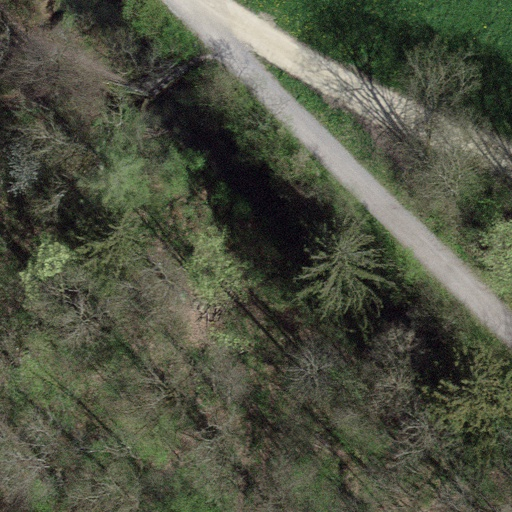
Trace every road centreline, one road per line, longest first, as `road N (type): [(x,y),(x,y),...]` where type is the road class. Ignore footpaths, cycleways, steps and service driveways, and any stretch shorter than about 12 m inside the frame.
road 1 (track): [(294,108),(511,336)]
road 2 (track): [(294,108),(511,172)]
road 3 (track): [(176,0),(294,108)]
